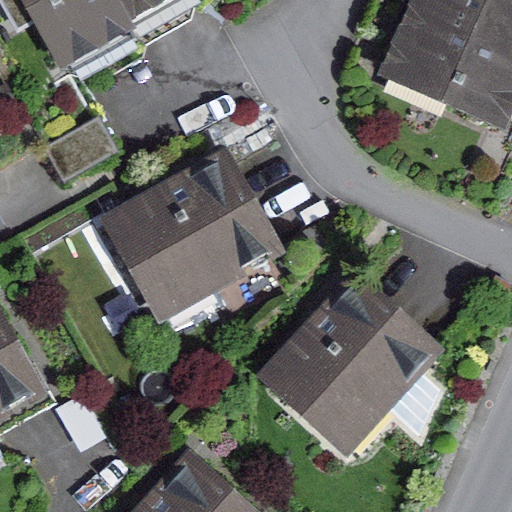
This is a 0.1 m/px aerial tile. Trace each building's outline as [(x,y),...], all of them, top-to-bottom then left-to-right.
[(118,0),(31,0),(67,62),(133,25),(128,17),(118,0)] [(118,0),(128,17),(158,0),(118,0)] [(511,0),(423,0),(421,5),(511,42),(511,0)] [(511,42),(421,5),(394,70),(507,118),(511,105),(511,42)] [(115,221),(165,310),(271,252),(221,162),(115,221)] [(274,382),(357,453),(445,352),(361,280),(274,382)] [(0,420),(35,402),(0,334),(0,420)] [(240,511),(187,465),(145,511),(240,511)]
